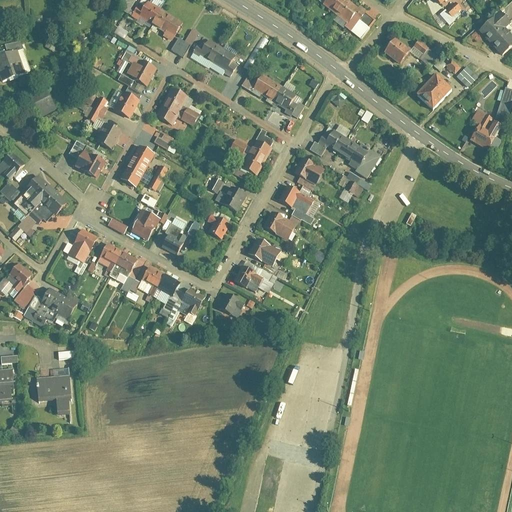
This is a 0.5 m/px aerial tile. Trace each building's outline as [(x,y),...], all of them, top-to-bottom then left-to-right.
[(125,0),(120,10),(128,15),(136,0),(125,0)] [(326,0),(323,5),(335,15),(346,0),(326,0)] [(349,0),(346,0),(335,15),(348,25),(355,16),(360,9),(349,0)] [(138,17),(152,25),(162,10),(148,1),(144,7),(138,17)] [(446,10),(452,17),(462,8),(456,1),(446,10)] [(511,3),(502,12),(510,22),(511,20),(511,3)] [(138,17),(144,7),(139,4),(131,18),(136,21),(138,17)] [(174,39),(183,23),(162,10),(152,25),(174,39)] [(480,30),(503,56),(511,48),(511,33),(507,28),(511,24),(510,22),(502,12),(501,12),(480,30)] [(33,17),(34,24),(43,22),(42,16),(33,17)] [(360,20),(355,16),(348,25),(346,27),(351,32),(360,20)] [(370,28),(360,20),(351,32),(361,40),(370,28)] [(125,40),(129,34),(118,27),(114,33),(125,40)] [(184,42),(190,45),(197,33),(192,30),(184,42)] [(183,57),(190,45),(184,42),(178,38),(171,50),(183,57)] [(385,53),(401,65),(412,50),(396,38),(385,53)] [(5,45),(8,54),(18,50),(24,48),(21,39),(5,45)] [(214,63),(223,48),(209,40),(205,47),(200,55),(214,63)] [(420,40),(414,47),(424,54),(429,47),(420,40)] [(200,55),(205,47),(199,43),(193,54),(199,57),(200,55)] [(223,48),(214,63),(222,68),(232,74),(241,59),(223,48)] [(0,56),(0,75),(2,82),(26,74),(18,50),(8,54),(0,56)] [(446,65),(455,74),(461,67),(452,59),(446,65)] [(127,76),(147,87),(157,69),(143,60),(139,67),(134,64),(127,76)] [(457,77),(468,87),(478,77),(467,66),(457,77)] [(273,102),(283,87),(263,74),(253,89),(273,102)] [(129,86),(131,87),(134,82),(122,75),(119,80),(129,86)] [(433,111),(452,90),(436,75),(417,96),(433,111)] [(490,91),(496,86),(492,80),(485,85),(490,91)] [(129,86),(126,93),(138,100),(141,93),(131,87),(129,86)] [(283,87),(273,102),(287,111),(297,96),(283,87)] [(39,118),(57,109),(46,88),(29,97),(39,118)] [(156,116),(173,126),(189,97),(172,88),(156,116)] [(511,102),(511,99),(511,89),(507,88),(503,99),(511,102)] [(124,92),(114,110),(131,119),(141,102),(138,100),(126,93),(124,92)] [(332,102),(340,108),(348,98),(340,92),(332,102)] [(102,97),(89,120),(96,124),(109,101),(102,97)] [(297,119),(305,106),(300,103),(292,116),(297,119)] [(188,109),(182,120),(194,126),(200,115),(188,109)] [(470,140),(488,151),(504,126),(478,110),(471,122),(478,127),(470,140)] [(367,123),(372,114),(366,111),(361,120),(367,123)] [(97,141),(113,150),(122,133),(107,124),(97,141)] [(263,129),(257,140),(270,148),(274,140),(266,135),(268,132),(263,129)] [(168,149),(174,139),(161,131),(155,142),(168,149)] [(327,148),(351,162),(360,148),(333,132),(330,136),(324,146),(327,148)] [(324,146),(330,136),(325,133),(319,144),(315,142),(310,151),(321,157),(327,148),(324,146)] [(62,151),(70,155),(77,140),(69,136),(62,151)] [(258,177),(273,150),(270,148),(257,140),(252,148),(237,139),(229,152),(245,161),(241,168),(258,177)] [(70,155),(80,160),(84,151),(87,145),(77,140),(70,155)] [(348,168),(368,180),(381,157),(361,145),(360,148),(351,162),(348,168)] [(121,180),(136,189),(156,155),(140,146),(121,180)] [(76,168),(97,179),(106,162),(84,151),(80,160),(76,168)] [(10,181),(26,164),(13,152),(3,162),(10,168),(4,175),(10,181)] [(315,186),(324,169),(303,157),(294,173),(315,186)] [(149,187),(156,191),(168,170),(160,166),(149,187)] [(368,191),(372,186),(350,173),(347,178),(352,181),(364,188),(368,191)] [(56,216),(69,203),(40,176),(13,204),(27,218),(29,216),(38,225),(44,219),(47,222),(54,215),(56,216)] [(208,190),(217,195),(224,183),(215,178),(208,190)] [(358,198),(364,188),(352,181),(346,191),(358,198)] [(9,200),(18,191),(10,183),(1,192),(9,200)] [(295,210),(306,216),(314,200),(287,186),(279,202),(295,210)] [(237,215),(248,196),(231,187),(221,206),(237,215)] [(130,232),(148,242),(161,220),(143,210),(130,232)] [(295,210),(292,217),(299,220),(311,226),(314,220),(306,216),(295,210)] [(289,242),(297,225),(290,221),(272,213),(263,229),(289,242)] [(209,234),(222,241),(230,225),(212,215),(208,223),(214,226),(209,234)] [(299,220),(292,217),(290,221),(297,225),(299,220)] [(109,227),(124,236),(129,227),(113,219),(109,227)] [(192,220),(185,232),(194,237),(201,225),(192,220)] [(169,236),(178,240),(183,231),(171,224),(166,234),(169,236)] [(10,237),(16,242),(24,232),(18,227),(10,237)] [(84,265),(99,239),(83,230),(68,256),(84,265)] [(162,248),(176,256),(183,243),(178,240),(169,236),(162,248)] [(273,268),(281,252),(257,240),(249,256),(265,264),(273,268)] [(100,259),(115,267),(123,252),(108,244),(100,259)] [(314,259),(321,263),(326,255),(319,251),(314,259)] [(115,267),(130,275),(138,260),(123,252),(115,267)] [(452,266),(431,270),(408,278),(388,299),(399,260),(380,257),(328,511),(505,511),(511,483),(511,290),(503,280),(478,269),(452,266)] [(274,284),(277,278),(262,270),(247,263),(244,269),(264,279),(274,284)] [(273,268),(265,264),(262,270),(277,278),(280,271),(273,268)] [(12,288),(20,295),(27,285),(35,276),(20,265),(9,278),(16,283),(12,288)] [(256,294),(264,279),(244,269),(241,267),(233,283),(256,294)] [(161,293),(171,299),(176,290),(179,284),(150,268),(142,283),(152,288),(148,296),(157,300),(161,293)] [(130,291),(135,281),(128,277),(121,290),(128,294),(130,291)] [(135,294),(141,283),(135,281),(130,291),(135,294)] [(25,311),(38,294),(27,285),(20,295),(14,302),(25,311)] [(68,320),(77,305),(51,289),(44,302),(42,305),(68,320)] [(181,307),(187,296),(176,290),(171,299),(170,301),(181,307)] [(195,317),(206,298),(190,290),(187,296),(181,307),(180,309),(195,317)] [(247,304),(227,294),(218,310),(239,320),(247,304)] [(42,305),(44,302),(36,297),(29,308),(37,312),(42,305)] [(81,310),(87,313),(91,306),(84,303),(81,310)] [(21,321),(24,315),(17,311),(14,318),(21,321)] [(1,358),(2,371),(13,369),(13,364),(19,363),(18,356),(1,358)] [(54,378),(70,377),(69,366),(53,367),(54,378)] [(15,385),(13,369),(2,371),(0,370),(0,385),(11,385),(15,385)] [(36,380),(38,401),(55,399),(69,398),(72,398),(70,377),(54,378),(36,380)] [(11,385),(0,385),(0,403),(12,402),(11,385)] [(71,414),(69,398),(55,399),(57,416),(71,414)] [(9,431),(17,438),(24,431),(17,423),(9,431)]
